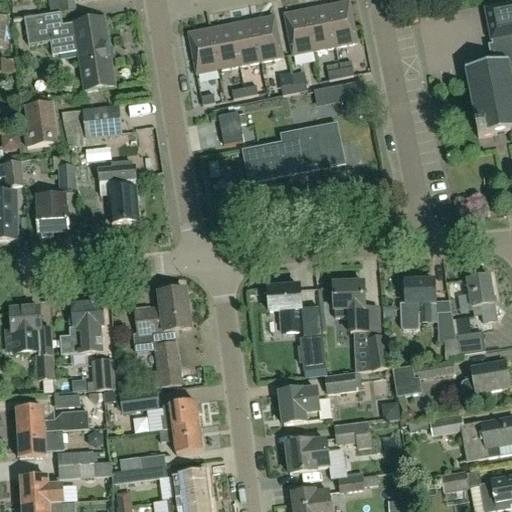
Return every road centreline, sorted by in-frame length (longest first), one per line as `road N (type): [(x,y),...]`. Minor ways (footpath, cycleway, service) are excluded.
road 1 (residential): [(250,511),(223,296),(201,264)]
road 2 (residential): [(201,264),(155,14)]
road 3 (residential): [(423,244),(376,0)]
road 4 (residential): [(201,264),(423,244)]
road 5 (residential): [(0,277),(201,264)]
